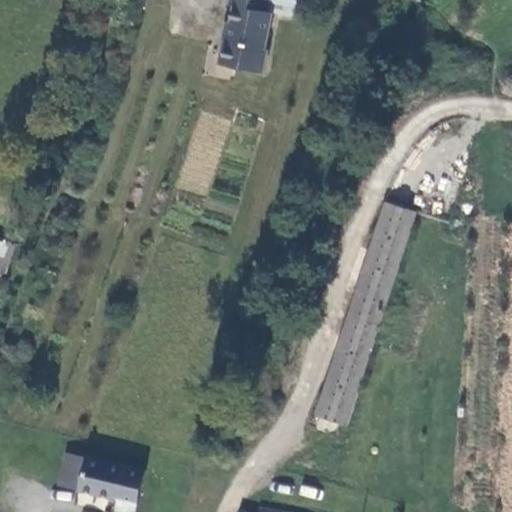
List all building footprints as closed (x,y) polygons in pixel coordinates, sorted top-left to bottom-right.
[(265,0),(225,0),(225,1),(230,2),(227,19),(222,18),(218,35),(220,36),(215,60),(259,69),(264,46),(262,45),(269,9),(264,8),(265,0)] [(419,205),(387,194),(317,408),(350,419),(419,205)] [(0,238),(0,270),(2,271),(9,241),(0,238)] [(133,503),(135,493),(141,459),(84,447),(76,480),(115,489),(113,499),(133,503)] [(328,511),(262,500),(260,511),(328,511)]
